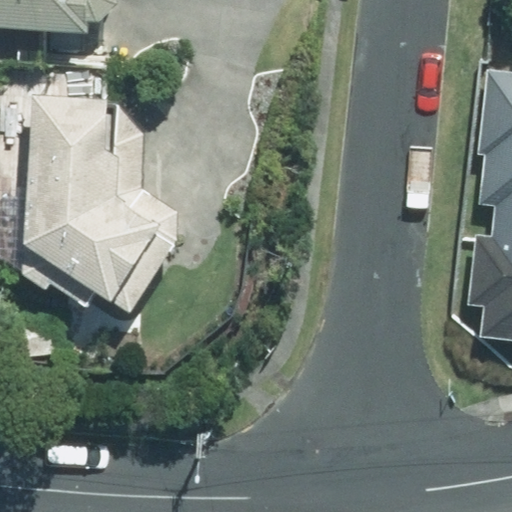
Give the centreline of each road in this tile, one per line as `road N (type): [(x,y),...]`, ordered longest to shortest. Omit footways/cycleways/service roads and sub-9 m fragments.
road 1 (residential): [(378,495),(370,290),(402,0)]
road 2 (residential): [(378,495),(279,501),(0,486)]
road 3 (residential): [(511,474),(378,495)]
